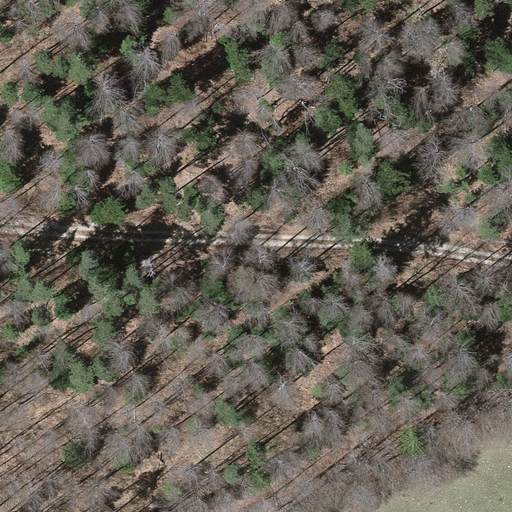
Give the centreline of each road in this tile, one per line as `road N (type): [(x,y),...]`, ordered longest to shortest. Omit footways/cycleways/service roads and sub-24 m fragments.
road 1 (track): [(0,223),(344,242),(511,262)]
road 2 (track): [(216,511),(511,388)]
